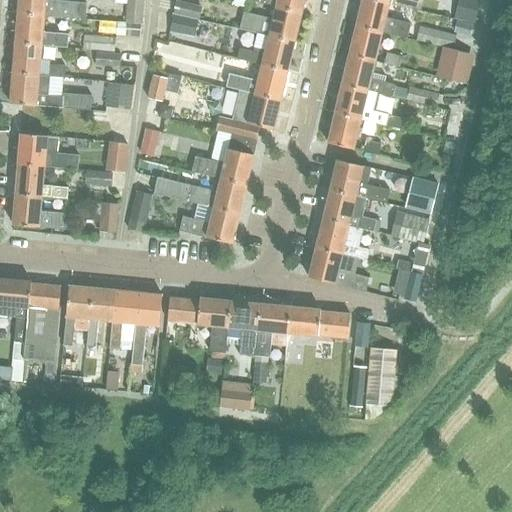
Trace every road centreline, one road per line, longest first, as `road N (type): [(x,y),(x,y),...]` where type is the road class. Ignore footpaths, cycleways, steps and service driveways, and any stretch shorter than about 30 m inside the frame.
road 1 (residential): [(272,277),(335,0)]
road 2 (residential): [(0,252),(272,277)]
road 3 (residential): [(272,277),(420,315)]
